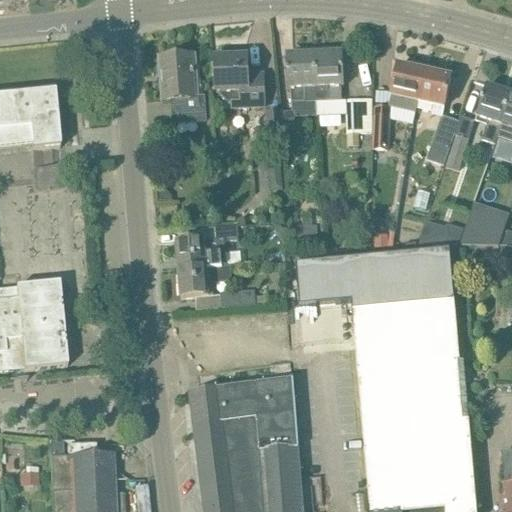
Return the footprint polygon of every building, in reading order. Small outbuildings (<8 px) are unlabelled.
[(194,56),(160,59),(163,102),(166,102),(171,102),(173,127),(207,124),(206,111),(205,98),(198,98),(194,56)] [(316,88),(316,89),(316,104),(317,118),(346,117),(345,103),(342,103),(341,88),(344,88),(344,71),(342,71),(341,56),(315,57),(316,88)] [(305,105),(316,104),(316,89),(316,88),(315,57),(290,58),(291,72),(288,72),(289,91),(292,90),(293,105),(305,105)] [(263,76),(248,76),(247,59),(216,60),(217,94),(232,93),(233,110),(264,108),(263,76)] [(416,112),(418,103),(425,73),(398,67),(389,106),(416,112)] [(452,79),(425,73),(418,103),(433,107),(431,114),(443,117),(452,79)] [(497,139),(501,127),(511,96),(487,89),(478,119),(489,123),(482,143),(495,147),(497,139)] [(0,375),(67,369),(58,284),(0,290),(0,150),(31,148),(31,152),(60,149),(54,93),(0,98),(0,375)] [(511,96),(501,127),(497,139),(510,144),(511,144),(511,96)] [(347,136),(360,136),(359,102),(345,103),(346,117),(347,136)] [(375,106),(373,152),(388,153),(390,107),(375,106)] [(280,114),(283,145),(297,144),(294,113),(280,114)] [(269,147),(283,145),(280,114),(266,116),(269,147)] [(454,138),(459,124),(442,118),(427,161),(443,167),(447,156),(454,138)] [(450,157),(446,169),(459,173),(469,143),(454,138),(447,156),(450,157)] [(256,147),(251,157),(258,161),(263,151),(256,147)] [(280,163),(267,165),(269,189),(282,188),(280,163)] [(165,194),(158,194),(159,207),(171,206),(171,200),(165,194)] [(472,217),(461,248),(498,248),(505,229),(472,217)] [(447,227),(440,247),(457,248),(462,233),(447,227)] [(239,242),(238,229),(216,230),(217,242),(219,242),(220,244),(239,242)] [(316,231),(299,231),(299,245),(316,244),(316,231)] [(511,234),(507,233),(502,248),(511,248),(511,234)] [(389,239),(375,240),(375,252),(390,251),(390,250),(389,239)] [(177,245),(179,273),(207,271),(222,270),(220,244),(219,242),(217,242),(177,245)] [(450,253),(296,266),(300,309),(351,304),(354,343),(368,492),(368,495),(368,497),(367,497),(367,495),(366,495),(367,511),(476,511),(463,364),(459,364),(454,302),(450,253)] [(222,270),(207,271),(179,273),(181,300),(196,299),(197,313),(222,311),(256,308),(255,294),(220,296),(220,298),(214,299),(213,284),(232,282),(231,269),(222,270)] [(511,315),(511,299),(502,305),(509,317),(511,315)] [(265,354),(211,359),(224,511),(256,511),(279,510),(265,354)] [(291,360),(276,361),(279,395),(294,394),(291,360)] [(60,448),(48,448),(48,459),(50,459),(60,459),(60,448)] [(505,499),(499,499),(500,511),(511,511),(511,455),(502,456),(505,487),(504,487),(505,499)] [(50,459),(52,494),(114,492),(112,456),(60,459),(50,459)] [(39,488),(39,476),(20,476),(20,488),(39,488)] [(302,488),(290,489),(291,496),(303,495),(302,488)] [(114,511),(114,492),(52,494),(52,511),(114,511)] [(303,495),(291,496),(292,504),(304,503),(303,495)] [(304,503),(292,504),(292,511),(304,511),(304,503)]
